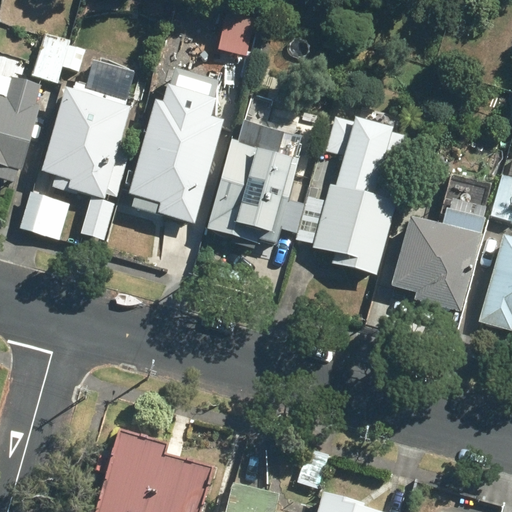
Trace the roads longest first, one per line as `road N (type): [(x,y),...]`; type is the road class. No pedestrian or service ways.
road 1 (residential): [(61,316),(511,441)]
road 2 (residential): [(8,511),(61,316)]
